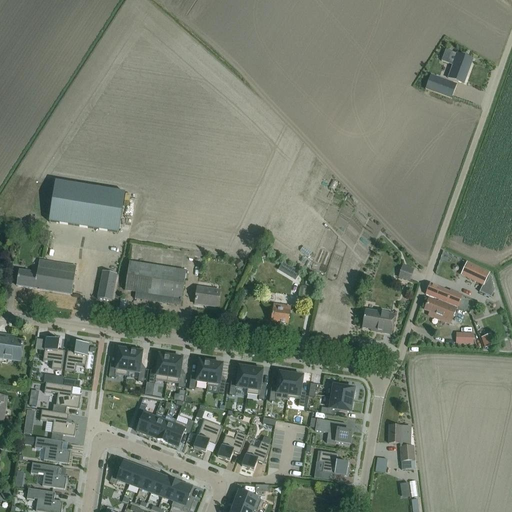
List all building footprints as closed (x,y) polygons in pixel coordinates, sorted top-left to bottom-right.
[(445,50),(441,62),(446,63),(452,66),(448,79),(454,81),(463,85),(472,60),(463,57),(457,54),(457,55),(450,52),(445,50)] [(430,76),(425,90),(451,99),(456,85),(430,76)] [(55,182),(49,223),(118,234),(125,193),(55,182)] [(56,229),(53,243),(82,248),(84,234),(56,229)] [(19,271),(18,277),(17,287),(71,295),(76,267),(39,261),(37,274),(19,271)] [(278,270),(282,272),(286,264),(287,264),(283,262),(283,263),(278,270)] [(462,272),(461,275),(482,285),(482,286),(479,292),(491,297),(494,290),(489,273),(467,262),(462,272)] [(129,263),(126,281),(125,291),(135,293),(134,299),(180,306),(182,296),(186,272),(129,263)] [(414,269),(404,266),(402,266),(398,278),(409,282),(414,269)] [(102,272),(99,290),(97,300),(111,302),(116,275),(102,272)] [(449,293),(439,289),(430,285),(426,295),(457,308),(463,296),(450,291),(449,293)] [(316,289),(300,286),(298,296),(314,299),(316,289)] [(197,288),(196,295),(195,305),(203,306),(204,305),(210,305),(209,307),(217,308),(220,291),(197,288)] [(438,302),(438,304),(428,300),(424,310),(431,313),(430,317),(449,325),(456,309),(438,302)] [(274,304),(272,312),(271,322),(287,325),(290,307),(274,304)] [(395,316),(385,314),(365,311),(362,329),(377,331),(377,333),(391,335),(395,316)] [(473,344),(473,334),(456,334),(456,344),(473,344)] [(0,335),(0,355),(20,359),(23,342),(8,339),(8,336),(0,335)] [(490,336),(481,339),(485,349),(494,346),(490,336)] [(46,339),(43,362),(52,363),(51,370),(62,371),(64,352),(58,351),(59,340),(46,339)] [(67,352),(64,371),(75,373),(76,366),(86,367),(89,345),(76,343),(75,353),(67,352)] [(110,365),(108,378),(114,379),(115,375),(127,377),(127,372),(130,351),(118,350),(117,359),(110,365)] [(130,351),(127,372),(139,374),(137,382),(144,383),(145,370),(140,363),(142,353),(130,351)] [(150,371),(149,383),(154,384),(155,381),(166,383),(170,357),(158,356),(157,366),(150,371)] [(170,357),(166,383),(178,384),(178,388),(184,389),(186,376),(180,369),(182,359),(170,357)] [(190,377),(188,389),(195,390),(196,382),(207,384),(210,363),(199,361),(197,371),(190,377)] [(210,363),(207,384),(207,386),(219,388),(218,394),(224,395),(226,382),(221,375),(222,365),(210,363)] [(230,383),(229,396),(234,396),(236,388),(247,390),(251,369),(239,368),(237,377),(230,383)] [(251,369),(247,390),(246,395),(258,396),(258,400),(264,401),(266,388),(261,381),(262,371),(251,369)] [(270,389),(268,401),(275,403),(275,398),(287,400),(287,398),(291,375),(279,374),(277,383),(270,389)] [(291,375),(287,398),(299,400),(298,406),(304,407),(306,394),(301,387),(302,377),(291,375)] [(54,378),(53,385),(62,386),(63,379),(54,378)] [(65,380),(64,387),(73,388),(74,381),(65,380)] [(46,384),(44,394),(52,395),(52,394),(58,395),(56,406),(53,406),(52,413),(65,415),(66,408),(79,410),(80,397),(72,396),(73,388),(64,387),(62,386),(53,385),(46,384)] [(333,386),(331,398),(352,401),(354,389),(333,386)] [(321,408),(320,414),(333,416),(340,412),(350,413),(352,401),(331,398),(329,409),(321,408)] [(41,411),(40,422),(47,423),(48,421),(53,422),(52,434),(62,436),(74,438),(76,424),(67,423),(68,415),(65,415),(52,413),(41,411)] [(144,412),(136,432),(147,437),(154,419),(155,417),(144,412)] [(154,419),(147,437),(157,440),(164,423),(154,419)] [(174,426),(167,444),(178,448),(184,432),(190,434),(194,422),(188,420),(186,426),(176,422),(174,426)] [(317,420),(315,432),(328,434),(326,444),(336,445),(336,443),(349,445),(351,433),(345,432),(346,425),(317,420)] [(195,444),(193,449),(206,453),(209,444),(215,446),(222,428),(204,421),(197,438),(193,436),(191,442),(195,444)] [(164,423),(157,440),(167,444),(174,426),(164,423)] [(410,427),(399,427),(389,426),(388,444),(400,445),(400,447),(399,447),(401,471),(415,470),(413,446),(410,447),(410,427)] [(24,427),(23,435),(31,436),(32,428),(24,427)] [(225,437),(217,458),(230,462),(233,453),(240,455),(247,437),(237,433),(234,440),(225,437)] [(36,439),(34,449),(40,450),(42,450),(42,449),(45,449),(44,461),(69,465),(71,452),(67,451),(62,450),(63,443),(36,439)] [(249,446),(241,467),(254,472),(257,461),(264,464),(271,446),(261,443),(258,449),(249,446)] [(320,453),(318,463),(323,464),(322,473),(321,480),(326,480),(327,474),(334,475),(346,477),(348,464),(338,463),(339,456),(320,453)] [(387,460),(377,459),(375,473),(385,474),(387,460)] [(114,470),(110,483),(116,485),(117,481),(128,486),(135,468),(123,463),(120,472),(114,470)] [(32,464),(30,475),(38,476),(38,474),(44,475),(42,487),(65,491),(67,477),(58,476),(59,468),(32,464)] [(135,468),(128,486),(140,490),(146,472),(135,468)] [(146,472),(140,490),(151,494),(158,476),(146,472)] [(158,476),(151,494),(162,498),(169,481),(158,476)] [(169,481),(162,498),(173,503),(180,485),(169,481)] [(173,503),(171,507),(183,511),(186,511),(189,511),(194,501),(188,499),(192,489),(180,485),(173,503)] [(28,490),(26,500),(34,501),(34,500),(37,500),(35,511),(61,511),(63,503),(54,501),(55,494),(28,490)] [(239,492),(235,503),(253,510),(257,511),(261,501),(239,492)] [(235,503),(231,511),(251,511),(253,510),(235,503)]
